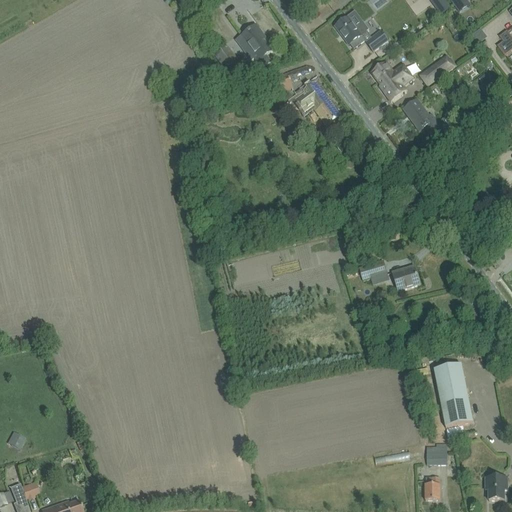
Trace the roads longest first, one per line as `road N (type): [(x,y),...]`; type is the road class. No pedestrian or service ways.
road 1 (unclassified): [(511,317),(276,0)]
road 2 (track): [(402,173),(511,103)]
